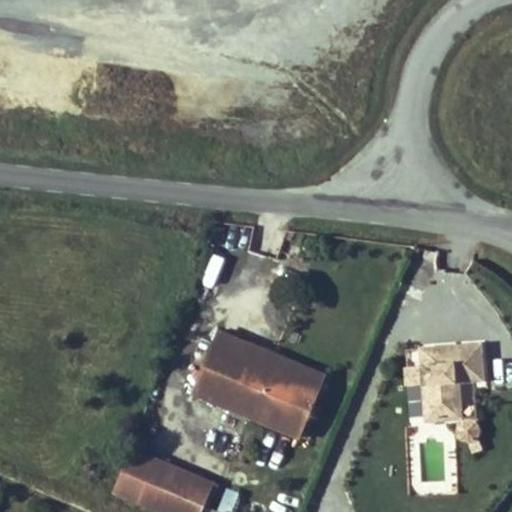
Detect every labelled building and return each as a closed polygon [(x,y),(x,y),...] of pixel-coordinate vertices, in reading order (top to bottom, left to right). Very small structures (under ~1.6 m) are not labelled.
[(400,281),(395,295),(419,304),(424,289),(400,281)] [(217,331),(192,393),(301,438),(320,390),(301,384),(301,383),(300,377),(298,371),(297,370),(291,367),(285,365),(282,365),(277,365),(273,366),(269,369),(233,355),(238,340),(217,331)] [(301,383),(320,390),(326,376),(238,340),(233,355),(269,369),(273,366),(277,365),(282,365),(285,365),(291,367),(297,370),(298,371),(300,377),(301,383)] [(486,349),(426,351),(429,423),(463,422),(462,385),(487,384),(486,349)] [(152,475),(136,511),(203,511),(209,500),(152,475)] [(225,489),(218,511),(233,511),(239,493),(225,489)]
